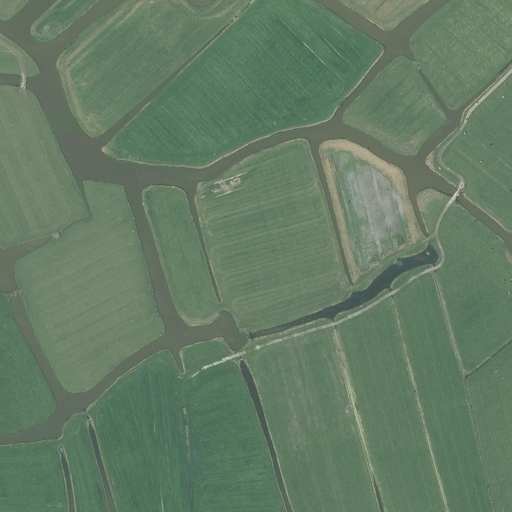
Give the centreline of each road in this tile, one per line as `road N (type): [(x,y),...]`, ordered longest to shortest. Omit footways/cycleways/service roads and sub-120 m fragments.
road 1 (track): [(436,236),(441,264),(374,304),(203,369)]
road 2 (track): [(0,451),(64,443),(81,418),(152,364),(163,362),(179,379),(203,369)]
road 3 (track): [(436,236),(463,182),(439,155),(511,70)]
